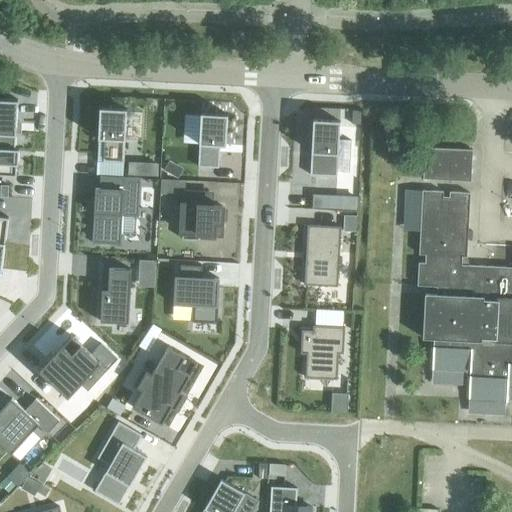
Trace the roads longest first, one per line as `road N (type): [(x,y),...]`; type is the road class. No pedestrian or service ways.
road 1 (residential): [(224,414),(255,346),(270,77)]
road 2 (residential): [(56,63),(56,270),(51,292),(0,349)]
road 3 (residential): [(270,77),(56,63)]
road 4 (residential): [(491,85),(294,77)]
road 5 (residential): [(345,434),(290,431),(224,414)]
